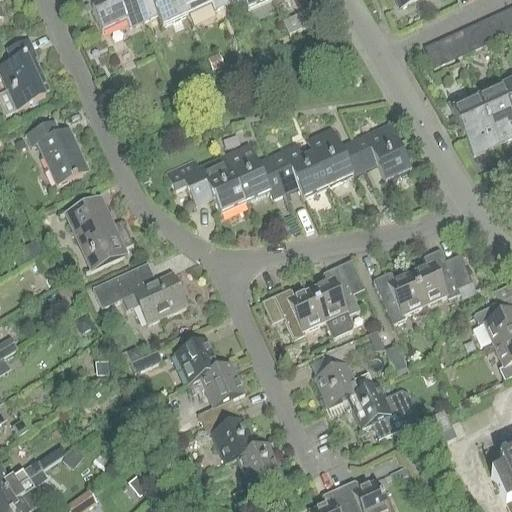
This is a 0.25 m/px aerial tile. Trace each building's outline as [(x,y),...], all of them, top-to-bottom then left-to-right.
[(129,32),(142,26),(130,0),(84,0),(102,36),(126,25),(129,32)] [(130,0),(142,26),(157,19),(162,31),(187,19),(178,0),(130,0)] [(214,13),(227,7),(223,0),(178,0),(187,19),(211,8),(214,13)] [(223,0),(227,7),(241,0),(248,14),(272,2),(270,0),(223,0)] [(392,0),(398,12),(425,0),(392,0)] [(308,14),(282,25),(288,38),(314,27),(308,14)] [(506,40),(511,37),(511,18),(510,14),(497,19),(506,40)] [(495,45),(506,40),(497,19),(485,24),(495,45)] [(483,50),(495,45),(485,24),(473,30),(483,50)] [(470,56),(483,50),(473,30),(460,35),(470,56)] [(458,62),(470,56),(460,35),(448,41),(458,62)] [(445,67),(458,62),(448,41),(436,46),(445,67)] [(0,110),(5,121),(44,103),(42,98),(49,95),(34,63),(36,62),(27,44),(5,54),(11,66),(0,70),(0,80),(6,95),(0,97),(0,110)] [(433,73),(445,67),(436,46),(424,52),(433,73)] [(223,68),(217,57),(206,62),(211,73),(223,68)] [(511,85),(501,90),(511,113),(511,85)] [(511,140),(511,136),(509,130),(511,129),(511,113),(501,90),(477,101),(498,147),(511,140)] [(452,113),(473,159),(498,147),(477,101),(452,113)] [(388,128),(351,145),(365,174),(376,169),(384,188),(410,176),(388,128)] [(54,129),(26,142),(32,156),(37,153),(57,195),(89,180),(70,139),(69,137),(60,141),(54,129)] [(339,151),(331,132),(306,144),(311,157),(327,191),(352,180),(365,174),(351,145),(339,151)] [(22,143),(14,147),(18,155),(26,151),(22,143)] [(256,166),(248,148),(223,160),(244,207),(268,197),(271,204),(283,198),(267,162),(256,166)] [(302,161),(296,148),(267,162),(283,198),(297,192),(302,203),(327,191),(311,157),(302,161)] [(244,207),(223,160),(198,171),(194,162),(165,175),(174,194),(185,189),(195,210),(211,203),(219,219),(244,207)] [(110,224),(105,212),(100,214),(95,203),(64,218),(90,276),(121,261),(119,256),(133,249),(122,225),(113,229),(110,224)] [(41,242),(11,258),(17,271),(48,254),(41,242)] [(430,267),(409,277),(424,310),(445,301),(447,305),(459,299),(456,293),(444,267),(438,255),(426,260),(430,267)] [(459,260),(444,267),(456,293),(471,287),(459,260)] [(146,289),(141,278),(150,275),(147,269),(93,295),(102,314),(120,306),(124,315),(137,309),(146,329),(185,311),(170,278),(146,289)] [(324,326),(328,324),(337,342),(349,336),(351,331),(347,321),(359,316),(338,271),(326,276),(330,285),(310,294),(324,326)] [(56,273),(43,280),(50,292),(63,285),(56,273)] [(402,320),(424,310),(409,277),(387,287),(384,280),(372,286),(392,330),(404,325),(402,320)] [(68,291),(58,296),(62,304),(72,299),(68,291)] [(302,336),(324,326),(310,294),(287,305),(283,297),(272,302),(293,347),(304,341),(302,336)] [(491,344),(493,349),(511,340),(511,300),(473,319),(478,330),(472,333),(479,349),(491,344)] [(85,319),(74,326),(81,338),(92,331),(85,319)] [(511,340),(493,349),(503,371),(498,374),(504,386),(511,382),(511,340)] [(0,365),(2,364),(3,366),(17,358),(9,345),(0,350),(0,365)] [(198,383),(218,372),(206,345),(174,359),(187,388),(198,383)] [(405,371),(395,349),(385,353),(394,376),(405,371)] [(328,414),(347,406),(375,393),(367,376),(352,383),(345,369),(358,363),(352,350),(326,362),(332,375),(313,383),(328,414)] [(136,351),(126,356),(131,366),(140,362),(136,351)] [(131,366),(128,367),(133,378),(161,366),(156,355),(140,362),(131,366)] [(113,366),(97,367),(97,381),(113,380),(113,366)] [(201,430),(235,414),(230,403),(243,397),(230,367),(218,372),(198,383),(211,412),(196,419),(201,430)] [(88,398),(81,411),(93,417),(111,404),(100,390),(88,398)] [(408,399),(398,395),(385,401),(380,390),(375,393),(347,406),(360,435),(372,429),(378,442),(413,425),(416,417),(408,399)] [(235,414),(201,430),(206,441),(210,439),(223,468),(235,463),(255,452),(242,423),(240,424),(235,414)] [(442,417),(421,427),(428,441),(449,431),(442,417)] [(11,429),(18,440),(28,433),(21,422),(11,429)] [(409,444),(415,442),(419,440),(414,429),(404,433),(406,437),(409,444)] [(255,452),(235,463),(248,492),(233,499),(237,509),(272,494),(267,483),(280,478),(266,447),(255,452)] [(57,453),(37,467),(42,475),(62,462),(57,453)] [(73,454),(66,461),(75,470),(83,462),(73,454)] [(511,511),(511,457),(498,464),(502,473),(490,479),(504,511),(511,511)] [(0,502),(42,475),(36,467),(22,476),(21,475),(7,484),(0,473),(0,502)] [(404,472),(389,478),(393,486),(407,479),(404,472)] [(0,511),(33,511),(42,506),(33,492),(47,483),(42,475),(0,502),(0,511)] [(173,486),(157,502),(165,511),(181,494),(173,486)] [(349,489),(337,494),(346,511),(385,511),(374,487),(352,497),(349,489)] [(143,491),(135,497),(139,501),(147,495),(143,491)] [(86,494),(63,510),(64,511),(85,511),(94,506),(86,494)] [(346,511),(337,494),(326,499),(329,507),(318,511),(346,511)]
